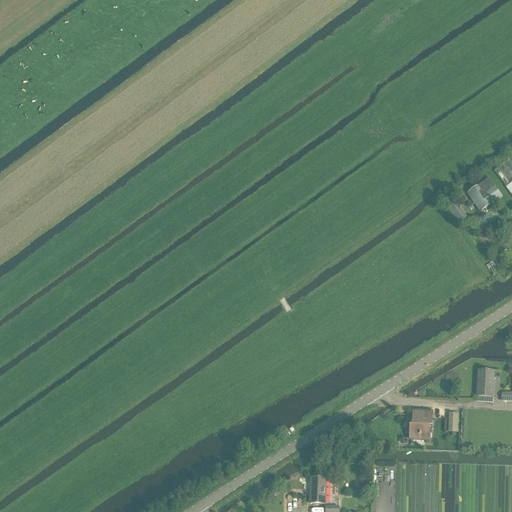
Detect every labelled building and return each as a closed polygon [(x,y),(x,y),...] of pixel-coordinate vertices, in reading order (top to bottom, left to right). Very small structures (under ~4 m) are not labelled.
[(511,161),(511,160),(495,172),(511,195),(511,161)] [(489,179),(468,194),(481,212),(502,198),(489,179)] [(455,200),(446,206),(459,225),(468,219),(455,200)] [(493,397),(494,372),(478,371),(478,396),(493,397)] [(501,402),(511,402),(511,393),(501,393),(501,402)] [(414,419),(412,419),(411,438),(428,439),(429,427),(431,427),(432,414),(414,413),(414,419)] [(449,414),(448,433),(459,433),(459,414),(449,414)] [(310,504),(326,504),(326,479),(311,478),(310,504)]
